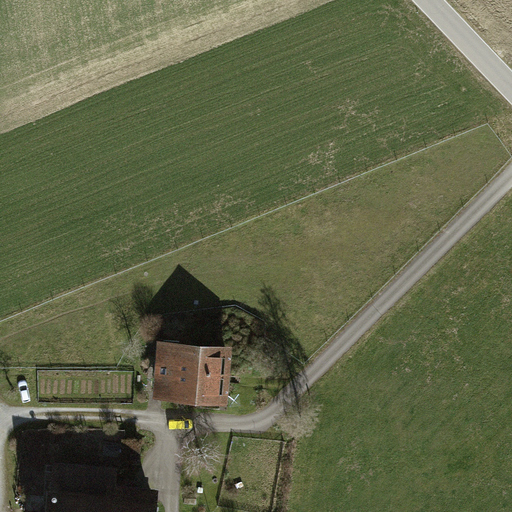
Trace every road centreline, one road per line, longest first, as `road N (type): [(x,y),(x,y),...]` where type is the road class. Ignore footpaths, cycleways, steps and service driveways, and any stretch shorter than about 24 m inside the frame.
road 1 (track): [(511,181),(324,358),(279,411),(251,425),(151,420)]
road 2 (track): [(151,420),(30,417),(0,440)]
road 3 (tertiary): [(423,0),(511,90)]
